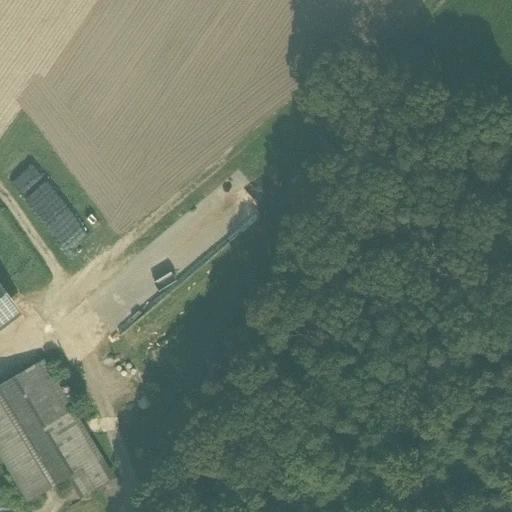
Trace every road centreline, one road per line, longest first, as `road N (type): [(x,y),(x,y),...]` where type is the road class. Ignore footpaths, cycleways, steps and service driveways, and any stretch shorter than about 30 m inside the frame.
road 1 (track): [(148,511),(176,434),(343,128),(431,0)]
road 2 (track): [(387,61),(295,101),(57,294)]
road 3 (unclassified): [(511,463),(360,511)]
